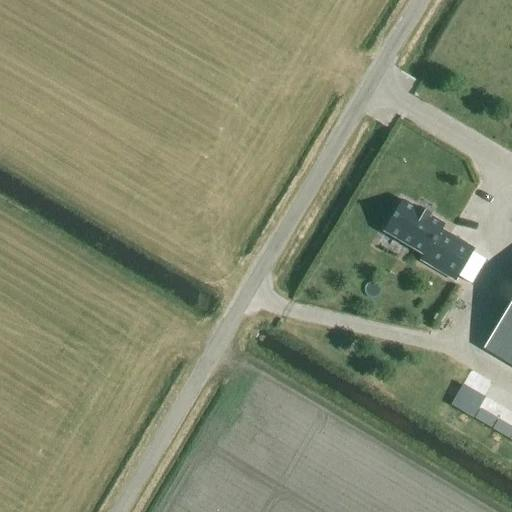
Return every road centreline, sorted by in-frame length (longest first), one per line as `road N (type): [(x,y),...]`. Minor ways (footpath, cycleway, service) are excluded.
road 1 (unclassified): [(120,511),(422,0)]
road 2 (track): [(221,339),(508,511)]
